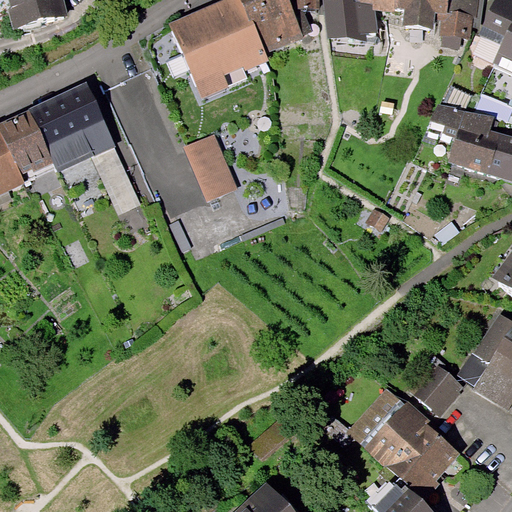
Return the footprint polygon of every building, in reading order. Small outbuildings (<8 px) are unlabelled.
[(9,0),(11,8),(8,9),(13,28),(67,14),(63,0),(9,0)] [(249,21),(239,0),(223,0),(168,23),(202,98),(229,87),(228,85),(248,78),(244,71),(269,61),(266,53),(252,20),(249,21)] [(289,0),(239,0),(249,21),(252,20),(266,53),(303,37),(293,8),(289,0)] [(318,11),(317,0),(289,0),(293,8),(318,11)] [(327,0),(327,48),(365,50),(364,43),(375,41),(372,16),(371,10),(359,9),(359,0),(327,0)] [(468,46),(477,0),(359,0),(359,9),(371,10),(372,16),(405,21),(403,39),(441,43),(440,48),(458,50),(458,45),(468,46)] [(511,0),(494,0),(482,24),(506,37),(511,25),(511,0)] [(511,25),(506,37),(491,64),(511,73),(511,111),(510,115),(511,115),(511,25)] [(91,156),(114,147),(116,146),(86,82),(30,109),(54,161),(59,171),(91,156)] [(511,106),(483,94),(476,109),(494,116),(508,121),(510,115),(511,111),(511,106)] [(456,107),(438,104),(430,120),(458,128),(448,161),(488,173),(501,132),(490,129),(494,116),(456,109),(456,107)] [(54,161),(30,109),(0,122),(0,127),(22,176),(54,161)] [(0,194),(24,183),(22,176),(0,127),(0,194)] [(511,135),(501,132),(488,173),(511,180),(511,135)] [(212,141),(184,153),(208,207),(236,195),(212,141)] [(114,147),(91,156),(118,215),(141,204),(114,147)] [(374,211),(366,223),(381,232),(388,221),(374,211)] [(511,264),(496,286),(511,298),(511,264)] [(511,320),(499,312),(458,376),(475,386),(473,389),(511,413),(511,320)] [(442,368),(418,399),(438,415),(462,384),(442,368)] [(423,500),(459,456),(425,427),(428,425),(403,403),(362,450),(398,482),(410,491),(423,500)] [(423,511),(406,496),(410,491),(398,482),(368,511),(423,511)] [(295,511),(274,488),(247,511),(295,511)]
